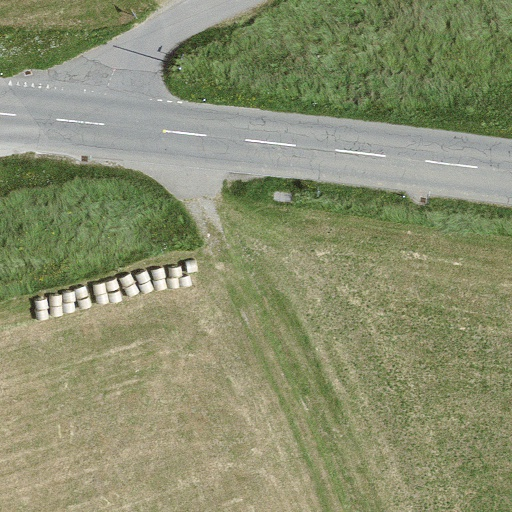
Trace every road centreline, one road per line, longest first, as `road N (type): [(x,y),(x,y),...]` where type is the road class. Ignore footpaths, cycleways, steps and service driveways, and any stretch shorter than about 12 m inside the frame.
road 1 (tertiary): [(99,123),(511,172)]
road 2 (unclassified): [(229,0),(122,61),(99,123)]
